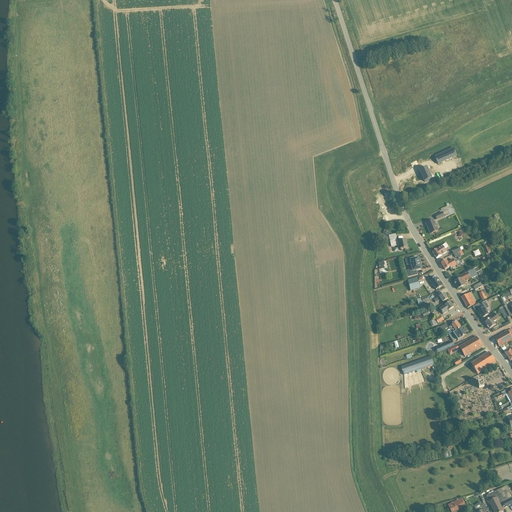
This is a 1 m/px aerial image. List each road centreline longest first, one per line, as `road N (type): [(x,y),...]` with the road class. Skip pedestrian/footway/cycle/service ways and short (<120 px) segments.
road 1 (track): [(396,511),(371,449),(365,242),(345,184),(348,173),(382,152)]
road 2 (unclassified): [(486,339),(407,222),(336,0)]
road 3 (track): [(511,82),(382,152)]
